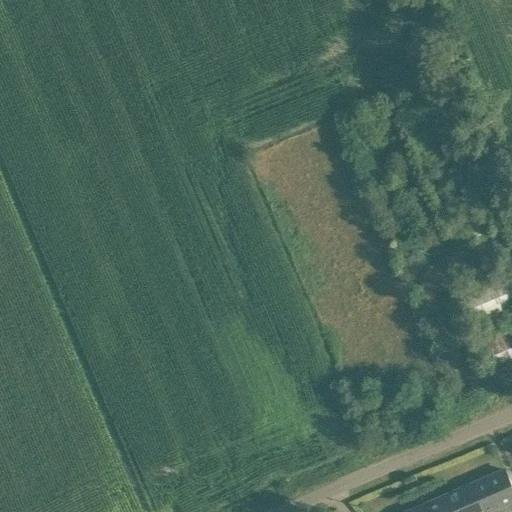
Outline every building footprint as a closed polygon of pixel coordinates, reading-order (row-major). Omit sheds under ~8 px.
[(436,156),(437,158),(423,164),(454,240),(468,234),(469,238),(483,232),(482,228),(496,222),(465,147),(451,152),(450,151),(436,156)] [(511,277),(469,291),(477,318),(511,307),(511,277)] [(511,327),(485,339),(496,365),(511,358),(511,327)] [(473,484),(484,511),(511,511),(511,483),(506,470),(473,484)] [(484,511),(473,484),(408,511),(484,511)]
